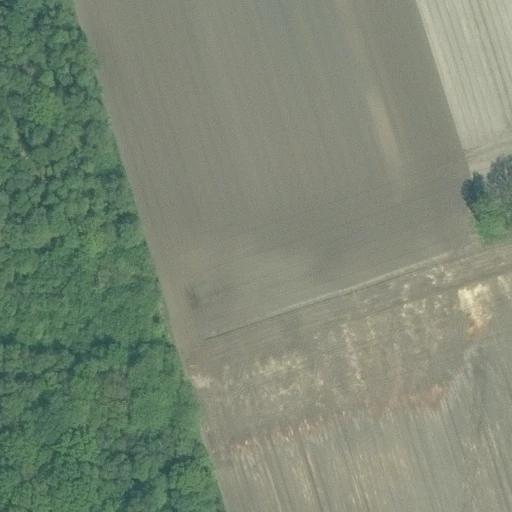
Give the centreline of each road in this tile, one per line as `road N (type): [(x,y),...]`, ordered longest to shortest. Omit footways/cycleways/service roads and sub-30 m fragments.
road 1 (track): [(511,230),(168,337)]
road 2 (track): [(348,0),(411,189)]
